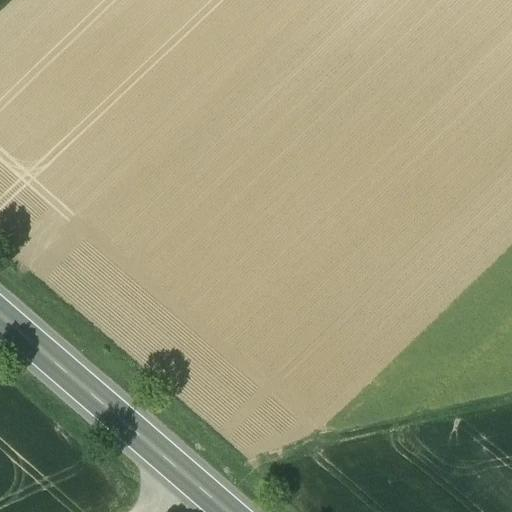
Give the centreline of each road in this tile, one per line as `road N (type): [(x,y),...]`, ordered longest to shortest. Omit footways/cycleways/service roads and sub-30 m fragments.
road 1 (primary): [(0,310),(233,511)]
road 2 (track): [(511,399),(260,463)]
